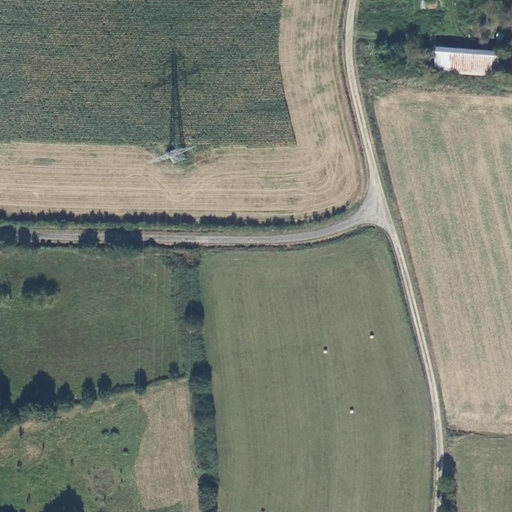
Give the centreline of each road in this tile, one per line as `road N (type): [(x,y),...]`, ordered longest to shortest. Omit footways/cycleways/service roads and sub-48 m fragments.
road 1 (unclassified): [(0,233),(256,242),(311,239),(386,218)]
road 2 (unclassified): [(436,511),(431,370),(386,218)]
road 3 (unclassified): [(386,218),(348,57),(352,0)]
